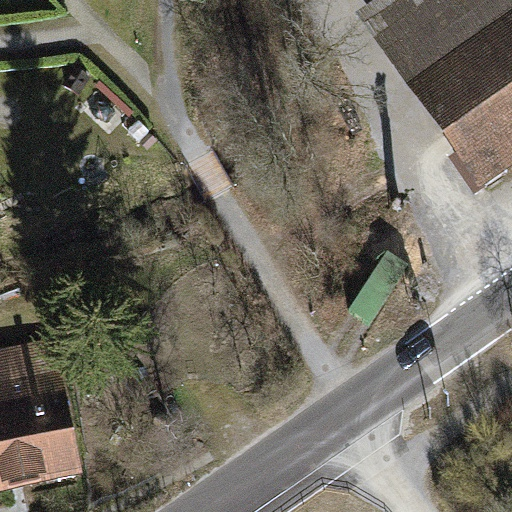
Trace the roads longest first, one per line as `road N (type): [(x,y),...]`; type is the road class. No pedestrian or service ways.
road 1 (track): [(405,511),(336,425),(160,98),(158,0)]
road 2 (tertiary): [(336,425),(511,301)]
road 3 (tertiary): [(336,425),(212,511)]
